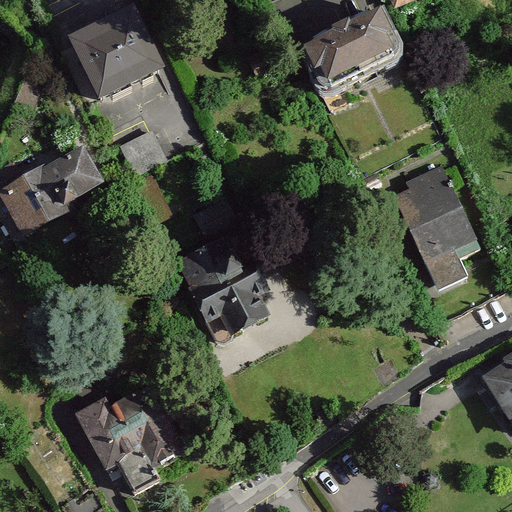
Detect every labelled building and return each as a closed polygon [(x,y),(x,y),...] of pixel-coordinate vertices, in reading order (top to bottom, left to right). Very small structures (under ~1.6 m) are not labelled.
[(391,0),(394,8),(420,0),(391,0)] [(97,110),(164,77),(132,11),(65,44),(97,110)] [(380,12),(296,50),(321,99),(405,59),(380,12)] [(151,130),(111,152),(130,187),(170,164),(151,130)] [(102,187),(81,146),(23,178),(16,164),(0,171),(0,183),(2,188),(0,189),(0,219),(14,247),(73,217),(66,205),(102,187)] [(187,155),(130,187),(153,227),(173,216),(169,204),(188,196),(182,183),(198,174),(187,155)] [(426,267),(479,244),(444,165),(405,183),(408,191),(395,196),(426,267)] [(226,204),(196,216),(209,248),(239,236),(226,204)] [(239,236),(179,265),(207,327),(219,320),(231,343),(272,323),(261,305),(273,297),(239,236)] [(511,362),(483,381),(511,425),(511,362)] [(184,455),(145,391),(112,412),(104,399),(63,424),(101,487),(119,476),(133,500),(157,485),(151,475),(184,455)]
